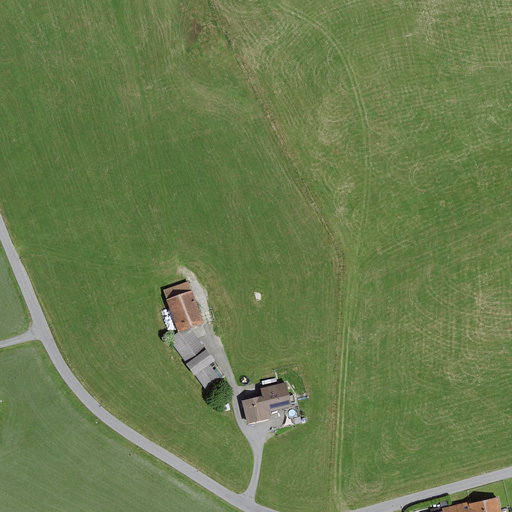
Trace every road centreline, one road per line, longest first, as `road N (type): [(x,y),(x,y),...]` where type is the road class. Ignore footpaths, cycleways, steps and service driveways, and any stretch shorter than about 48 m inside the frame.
road 1 (unclassified): [(0,223),(58,362),(96,409),(260,511)]
road 2 (track): [(244,504),(258,451),(193,282)]
road 3 (unclassified): [(366,511),(511,472)]
